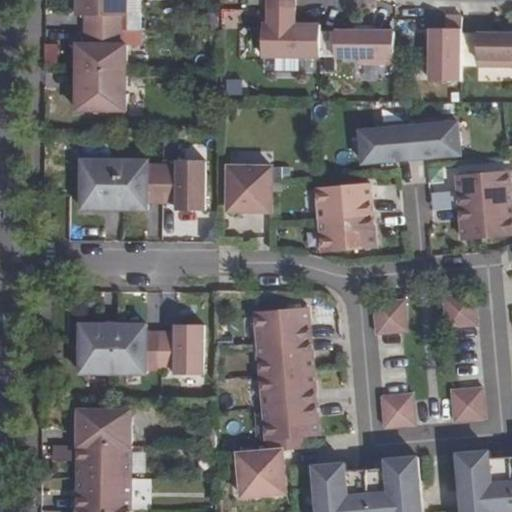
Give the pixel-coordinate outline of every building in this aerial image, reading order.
[(127,17),(126,0),(77,0),(77,17),(90,17),(90,31),(123,31),(123,17),(127,17)] [(262,0),(263,10),(295,11),(295,0),(262,0)] [(295,11),(269,10),(269,25),(295,26),(295,20),(295,11)] [(461,34),(462,18),(446,18),(445,30),(431,30),(430,82),(461,83),(461,66),(461,34)] [(320,58),(320,26),(305,26),(295,26),(269,25),(262,25),(262,58),(320,58)] [(335,26),(320,26),(320,58),(335,59),(335,32),(335,26)] [(123,46),(123,31),(90,31),(90,45),(77,45),(77,73),(127,74),(126,46),(123,46)] [(394,65),(394,33),(335,32),(335,59),(358,59),(358,65),(394,65)] [(477,66),(477,34),(461,34),(461,66),(477,66)] [(511,34),(477,34),(477,66),(511,67),(511,34)] [(302,76),(301,60),(281,61),(282,77),(302,76)] [(77,73),(77,111),(126,112),(126,74),(77,73)] [(150,77),(149,96),(170,97),(171,78),(150,77)] [(412,160),(461,156),(458,124),(409,128),(412,160)] [(409,128),(360,132),(363,165),(412,160),(409,128)] [(120,162),(82,161),(82,211),(120,211),(120,162)] [(149,162),(120,162),(120,211),(148,211),(148,198),(162,198),(163,166),(148,166),(149,162)] [(177,166),(163,166),(162,198),(176,199),(177,211),(205,211),(206,162),(177,162),(177,166)] [(229,167),(229,212),(272,212),(272,168),(229,167)] [(457,176),(460,209),(506,205),(503,172),(457,176)] [(370,184),(317,189),(320,221),(373,217),(370,184)] [(506,205),(460,209),(463,241),(509,237),(506,205)] [(320,221),(323,254),(376,249),(373,217),(320,221)] [(475,295),(443,298),(445,314),(476,311),(475,295)] [(405,301),(373,304),(375,319),(406,317),(405,301)] [(308,309),(255,313),(258,345),(311,341),(308,309)] [(476,311),(445,314),(446,329),(478,326),(476,311)] [(406,317),(375,319),(376,336),(407,332),(406,317)] [(119,325),(81,325),(80,374),(118,375),(119,325)] [(147,325),(119,325),(118,375),(146,375),(147,371),(161,371),(161,338),(147,338),(147,325)] [(204,326),(176,326),(176,338),(161,338),(161,371),(175,371),(175,375),(204,375),(204,326)] [(311,341),(258,345),(261,377),(314,372),(311,341)] [(314,372),(261,377),(264,409),(316,404),(314,372)] [(483,388),(467,390),(470,422),(486,420),(483,388)] [(470,422),(467,390),(451,392),(454,423),(470,422)] [(413,395),(397,396),(400,428),(416,426),(413,395)] [(397,396),(381,397),(384,429),(400,428),(397,396)] [(316,404),(264,409),(267,441),(306,438),(319,437),(316,404)] [(131,411),(79,411),(78,447),(131,447),(131,411)] [(306,438),(267,441),(268,452),(307,449),(306,438)] [(131,447),(78,447),(78,480),(131,480),(131,447)] [(282,451),(238,455),(242,498),(286,495),(282,451)] [(511,511),(511,457),(490,459),(489,452),(458,455),(460,481),(462,511),(511,511)] [(422,511),(418,458),(387,461),(387,468),(346,472),(346,465),(314,468),(316,493),(317,511),(422,511)] [(130,511),(131,480),(78,480),(78,511),(123,511),(130,511)]
